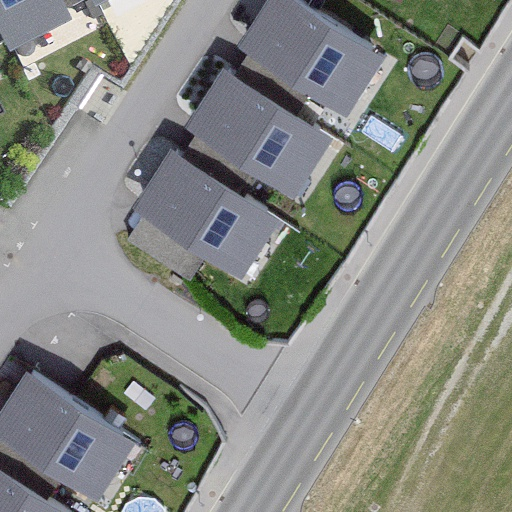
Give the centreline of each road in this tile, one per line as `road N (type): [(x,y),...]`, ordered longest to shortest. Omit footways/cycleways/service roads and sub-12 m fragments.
road 1 (secondary): [(303,412),(511,87)]
road 2 (residential): [(45,257),(209,0)]
road 3 (residential): [(303,412),(45,257)]
